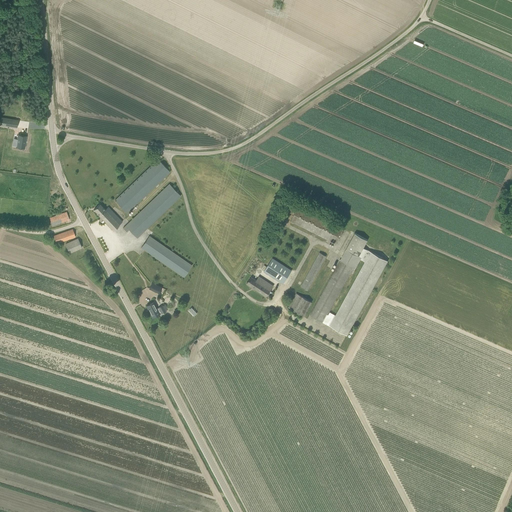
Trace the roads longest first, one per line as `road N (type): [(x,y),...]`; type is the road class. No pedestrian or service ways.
road 1 (tertiary): [(236,511),(83,221)]
road 2 (unclassified): [(165,152),(213,153),(252,139),(421,17)]
road 3 (unclassified): [(277,306),(252,300),(222,272),(196,232),(165,152)]
road 4 (tertiary): [(52,127),(38,0)]
